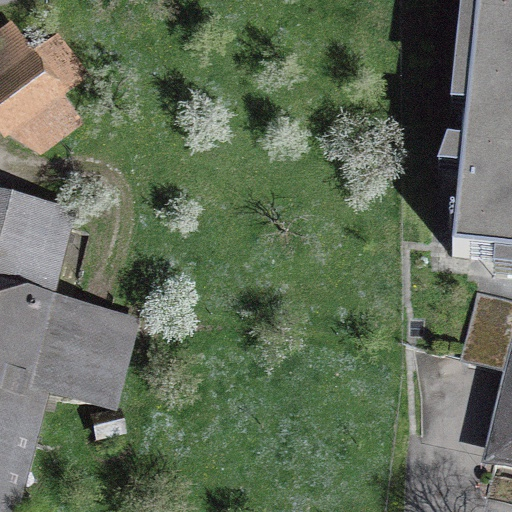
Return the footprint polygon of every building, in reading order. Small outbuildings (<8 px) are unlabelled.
[(511,0),(477,0),(451,258),(511,264),(511,0)] [(9,34),(0,41),(0,118),(12,134),(83,80),(54,41),(28,60),(9,34)] [(0,476),(63,225),(8,211),(10,201),(0,198),(0,476)] [(65,325),(49,391),(115,408),(131,342),(65,325)] [(511,388),(495,459),(511,462),(511,388)]
